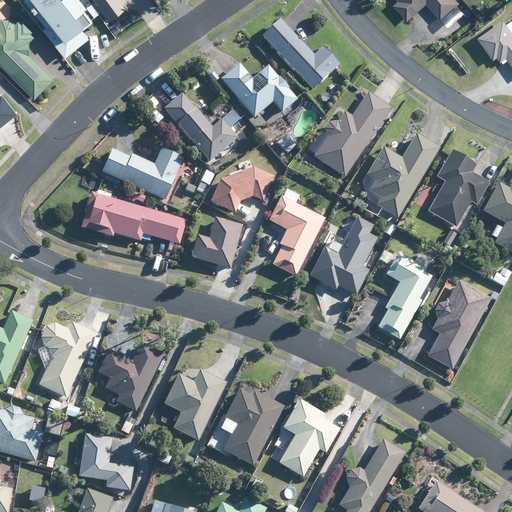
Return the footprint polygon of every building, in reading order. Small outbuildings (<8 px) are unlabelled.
[(77,27),(85,21),(68,0),(57,0),(57,1),(55,0),(24,0),(24,1),(38,19),(41,17),(48,25),(42,30),(63,55),(85,37),(84,36),(77,27)] [(116,14),(125,7),(120,0),(90,0),(106,21),(109,20),(114,27),(122,21),(116,14)] [(459,3),(455,0),(397,0),(398,1),(393,5),(407,21),(409,18),(425,4),(440,21),(459,3)] [(463,13),(468,9),(463,4),(458,7),(463,13)] [(94,17),(98,14),(90,5),(85,8),(91,16),(93,18),(94,17)] [(0,66),(33,99),(52,79),(28,55),(28,41),(32,37),(28,33),(30,32),(22,23),(20,24),(17,21),(14,24),(10,20),(1,20),(0,20),(0,66)] [(511,32),(504,22),(503,20),(477,38),(493,60),(497,57),(500,62),(506,58),(511,66),(511,32)] [(312,57),(280,24),(279,22),(261,38),(266,43),(311,91),(334,69),(337,66),(321,49),(317,53),(312,57)] [(250,40),(243,32),(238,37),(244,45),(250,40)] [(296,101),(290,95),(266,67),(253,78),(250,80),(237,65),(219,81),(224,87),(252,120),(271,104),(280,115),(296,101)] [(344,179),(390,109),(367,94),(364,99),(351,118),(344,113),(338,121),(330,123),(329,123),(325,129),(326,138),(315,156),(313,158),(344,179)] [(0,125),(15,115),(0,95),(0,125)] [(236,139),(225,126),(220,120),(210,129),(181,95),(163,111),(208,163),(236,139)] [(295,143),(281,134),(275,143),(290,152),(295,143)] [(397,220),(438,150),(436,149),(414,136),(400,160),(396,157),(382,149),(365,177),(374,182),(368,192),(380,199),(375,207),(397,220)] [(164,201),(181,159),(160,150),(155,162),(153,165),(132,156),(130,160),(116,154),(111,151),(105,166),(101,175),(107,177),(105,179),(117,184),(118,182),(164,201)] [(474,167),(464,162),(450,153),(443,164),(435,178),(444,183),(428,210),(427,213),(454,228),(469,203),(475,206),(488,183),(485,182),(470,173),(474,167)] [(262,202),(267,192),(273,177),(251,168),(218,182),(209,204),(233,214),(234,211),(238,203),(251,197),(262,202)] [(286,169),(281,181),(287,184),(292,172),(286,169)] [(208,186),(213,175),(205,171),(196,192),(201,194),(200,196),(204,198),(209,186),(208,186)] [(508,190),(498,185),(496,184),(481,213),(503,225),(493,245),(511,254),(511,189),(509,188),(508,190)] [(193,191),(194,188),(187,185),(184,190),(192,194),(193,191)] [(294,205),(298,197),(285,191),(281,199),(279,198),(267,222),(270,223),(285,231),(278,246),(281,247),(274,261),(271,266),(294,278),(299,269),(323,220),(294,205)] [(131,192),(128,199),(133,201),(134,200),(141,203),(143,198),(131,192)] [(185,220),(94,196),(89,194),(79,230),(105,237),(110,238),(111,238),(112,235),(139,242),(140,235),(143,236),(159,240),(175,244),(178,245),(185,220)] [(229,270),(241,227),(213,219),(208,240),(196,237),(190,259),(201,263),(229,270)] [(361,268),(364,261),(375,240),(367,236),(371,228),(355,219),(337,255),(335,254),(339,246),(331,242),(327,250),(324,249),(308,278),(318,283),(334,292),(336,287),(355,296),(366,275),(368,272),(361,268)] [(382,233),(390,237),(394,228),(387,225),(382,233)] [(420,247),(429,252),(432,248),(420,241),(416,248),(419,250),(420,247)] [(442,251),(451,256),(454,251),(445,246),(442,251)] [(385,265),(390,255),(383,251),(378,261),(385,265)] [(424,271),(422,269),(397,255),(385,277),(395,282),(398,284),(390,300),(385,309),(388,310),(381,323),(377,329),(399,341),(415,312),(420,303),(417,301),(430,279),(422,274),(424,271)] [(504,284),(507,278),(499,274),(496,280),(504,284)] [(463,348),(482,313),(484,314),(487,310),(485,308),(489,300),(456,283),(445,304),(436,306),(434,310),(433,313),(436,320),(431,329),(430,331),(438,335),(426,358),(451,371),(452,368),(457,371),(468,350),(463,348)] [(16,314),(13,312),(9,310),(1,329),(0,328),(0,382),(3,384),(31,320),(16,314)] [(94,332),(71,322),(67,328),(54,322),(44,326),(39,336),(43,346),(46,347),(49,357),(37,385),(64,397),(93,334),(94,332)] [(154,370),(162,354),(139,343),(138,346),(131,360),(127,358),(127,357),(118,352),(118,354),(107,349),(96,372),(100,374),(108,378),(103,388),(117,395),(114,402),(117,403),(134,411),(154,370)] [(221,389),(224,382),(198,369),(192,381),(180,375),(175,373),(161,403),(164,405),(179,412),(172,426),(171,427),(194,439),(197,440),(221,389)] [(250,395),(240,390),(237,388),(224,413),(223,417),(235,423),(221,450),(222,450),(233,456),(232,460),(237,463),(238,459),(250,464),(252,465),(282,406),(252,390),(250,395)] [(320,418),(322,413),(296,398),(280,427),(292,434),(278,460),(277,461),(301,476),(317,449),(324,452),(337,430),(338,428),(320,418)] [(57,410),(60,403),(50,399),(47,406),(57,410)] [(29,429),(32,418),(22,415),(23,414),(19,407),(12,405),(5,409),(5,410),(0,409),(0,452),(34,462),(42,433),(29,429)] [(53,434),(58,435),(62,422),(47,417),(44,427),(43,431),(53,434)] [(132,424),(126,421),(124,420),(119,429),(127,434),(132,424)] [(106,463),(110,439),(110,437),(83,433),(77,476),(106,479),(105,487),(128,490),(128,488),(131,466),(106,463)] [(367,511),(382,487),(403,452),(380,439),(379,440),(362,469),(357,466),(349,469),(344,476),(345,478),(346,485),(348,486),(337,505),(346,510),(344,511),(367,511)] [(192,458),(184,455),(182,461),(190,464),(192,458)] [(10,473),(12,470),(11,466),(8,464),(5,465),(3,468),(3,471),(6,474),(10,473)] [(225,473),(217,469),(213,476),(221,480),(225,473)] [(481,511),(460,497),(434,481),(416,508),(422,511),(481,511)] [(0,511),(6,511),(10,489),(0,487),(0,511)] [(104,511),(110,497),(85,488),(82,496),(79,506),(76,511),(104,511)] [(384,499),(389,502),(392,497),(387,493),(384,499)] [(268,501),(275,505),(279,499),(272,494),(268,501)] [(262,511),(264,510),(265,508),(244,497),(237,511),(222,503),(220,502),(214,511),(262,511)] [(283,510),(286,511),(294,511),(296,508),(288,503),(283,510)]
